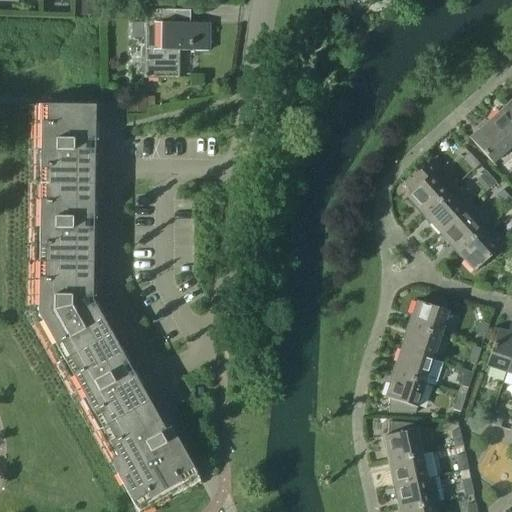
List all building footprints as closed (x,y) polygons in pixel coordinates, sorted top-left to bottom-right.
[(209,52),(210,24),(190,23),(190,11),(144,10),(143,79),(178,79),(179,51),(209,52)] [(146,113),(146,96),(127,96),(127,113),(146,113)] [(74,129),(74,106),(34,106),(32,303),(38,303),(38,315),(44,326),(39,328),(112,460),(110,462),(136,509),(150,502),(154,508),(185,490),(181,484),(196,476),(181,451),(169,458),(162,447),(166,445),(161,434),(156,436),(151,427),(142,432),(115,383),(123,378),(113,359),(104,364),(77,315),(86,310),(82,304),(82,297),(73,297),(73,230),(83,230),(83,208),(73,208),(74,152),(84,152),(84,130),(74,129)] [(510,147),(511,145),(511,111),(507,106),(488,123),(510,147)] [(492,164),(510,147),(488,123),(470,140),(492,164)] [(479,165),(468,153),(461,159),(472,171),(479,165)] [(489,190),(496,184),(485,171),(478,178),(489,190)] [(423,216),(448,193),(431,174),(406,197),(423,216)] [(506,208),(511,202),(511,201),(502,190),(495,196),(506,208)] [(440,235),(465,212),(448,193),(423,216),(440,235)] [(457,253),(482,231),(465,212),(440,235),(457,253)] [(482,231),(457,253),(474,272),(492,255),(496,259),(502,254),(498,250),(499,249),(482,231)] [(408,327),(439,337),(447,312),(416,302),(408,327)] [(505,373),(511,352),(511,316),(506,333),(497,330),(483,372),(487,374),(489,367),(505,373)] [(488,325),(479,322),(474,338),(483,341),(488,325)] [(432,360),(439,337),(408,327),(400,350),(432,360)] [(480,349),(471,347),(466,362),(475,365),(480,349)] [(433,387),(441,363),(431,360),(432,360),(400,350),(393,374),(424,384),(433,387)] [(472,373),(464,370),(459,386),(467,389),(472,373)] [(414,414),(424,384),(393,374),(385,398),(388,399),(387,414),(414,414)] [(465,397),(463,397),(456,394),(451,410),(460,413),(465,397)] [(499,416),(493,414),(491,423),(500,426),(501,421),(499,416)] [(382,437),(388,462),(421,455),(415,429),(414,424),(387,421),(386,436),(382,437)] [(453,448),(462,446),(463,446),(459,430),(450,432),(453,448)] [(393,487),(426,479),(421,455),(388,462),(393,487)] [(459,473),(467,471),(468,471),(464,455),(455,457),(459,473)] [(398,511),(431,504),(426,479),(393,487),(398,511)] [(464,497),(473,495),(469,479),(460,481),(461,484),(457,485),(459,496),(464,495),(464,497)] [(467,511),(476,511),(475,503),(466,505),(467,511)]
